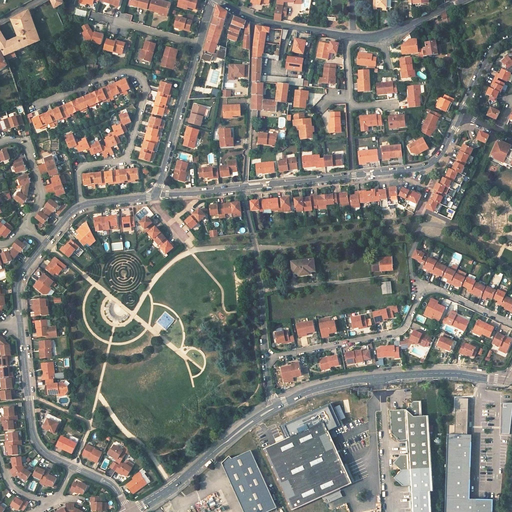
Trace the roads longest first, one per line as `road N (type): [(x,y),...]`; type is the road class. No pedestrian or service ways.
road 1 (residential): [(30,108),(119,71),(143,87),(126,155),(76,173),(79,207)]
road 2 (residential): [(511,325),(425,288),(395,334),(267,357)]
road 3 (tertiary): [(507,381),(454,373),(365,377),(307,390),(272,409)]
road 4 (tertiary): [(272,409),(132,511)]
road 5 (residential): [(244,186),(267,357)]
road 6 (residential): [(253,20),(244,186)]
road 7 (residential): [(20,323),(35,441),(72,466)]
road 8 (residential): [(154,196),(199,44)]
road 9 (residential): [(462,113),(435,160),(352,175)]
road 10 (unknown): [(260,284),(384,277)]
